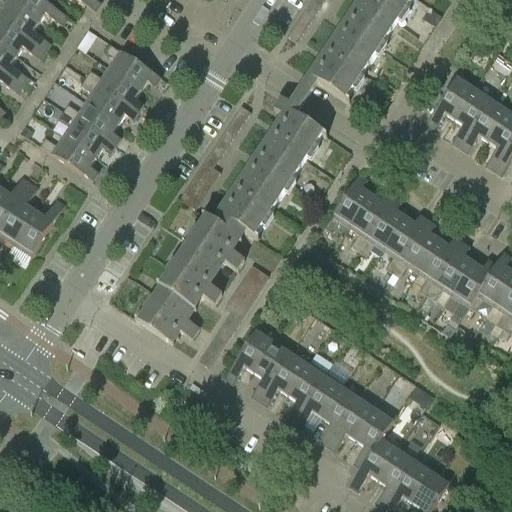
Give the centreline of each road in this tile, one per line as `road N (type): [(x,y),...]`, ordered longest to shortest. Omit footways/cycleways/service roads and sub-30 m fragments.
road 1 (residential): [(356,511),(314,485),(325,467),(68,302)]
road 2 (residential): [(68,302),(232,54)]
road 3 (tertiary): [(234,511),(21,370)]
road 4 (tertiary): [(8,389),(194,511)]
road 5 (residential): [(369,141),(232,54)]
road 6 (residential): [(511,201),(391,121)]
road 7 (residential): [(391,121),(468,0)]
